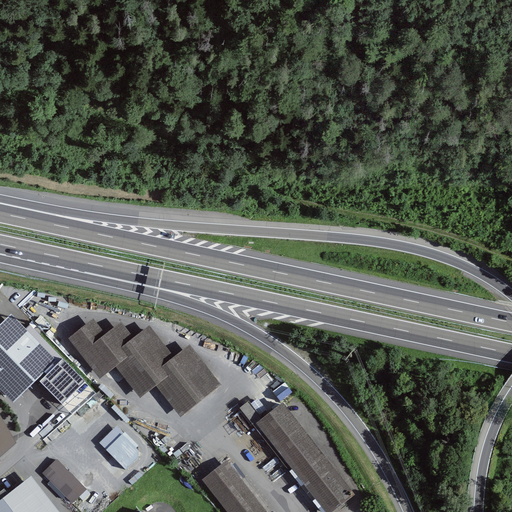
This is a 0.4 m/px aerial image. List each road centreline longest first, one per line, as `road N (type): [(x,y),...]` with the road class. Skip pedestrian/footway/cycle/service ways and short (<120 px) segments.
road 1 (track): [(511,258),(422,226),(301,202),(173,137),(0,74)]
road 2 (motorway): [(511,295),(460,264),(370,240),(0,208)]
road 3 (motorway): [(511,322),(0,213)]
road 4 (motorway): [(86,262),(511,353)]
road 5 (motorway): [(86,262),(215,312),(290,356),(358,424),(408,511)]
road 6 (track): [(511,57),(361,0)]
road 7 (motorway): [(511,395),(489,441),(478,511)]
